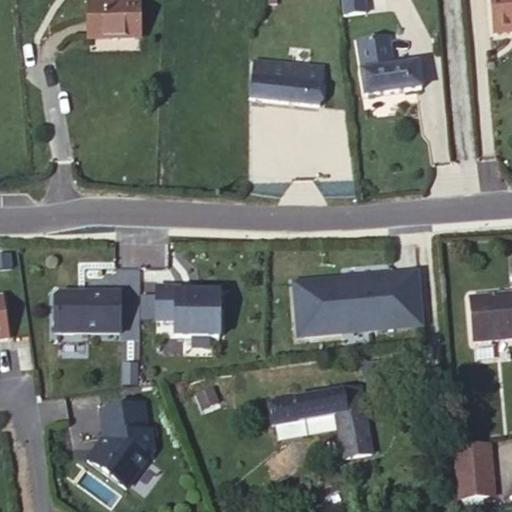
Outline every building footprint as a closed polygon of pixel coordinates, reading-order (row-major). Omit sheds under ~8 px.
[(140,39),(139,4),(110,5),(109,0),(89,0),(90,38),(108,38),(108,40),(140,39)] [(511,0),(491,0),(495,36),(511,34),(511,0)] [(319,107),(322,84),(323,70),(308,68),(254,62),(250,100),(319,107)] [(422,90),(418,66),(362,74),(366,98),(422,90)] [(373,290),(373,280),(309,285),(310,302),(304,303),(306,324),(312,323),(313,341),(350,339),(349,328),(374,326),(375,337),(402,334),(401,323),(427,322),(428,332),(424,275),(388,278),(388,288),(373,290)] [(388,278),(373,280),(373,290),(388,288),(388,278)] [(178,294),(178,289),(159,289),(159,323),(177,323),(177,339),(222,339),(222,294),(199,294),(178,294)] [(63,291),(58,296),(57,335),(122,336),(123,291),(90,291),(90,292),(63,291)] [(511,341),(511,297),(472,302),(477,346),(511,341)] [(0,299),(0,341),(8,340),(2,299),(0,299)] [(401,323),(402,334),(428,332),(427,322),(401,323)] [(349,328),(350,339),(375,337),(374,326),(349,328)] [(374,457),(361,390),(268,404),(272,427),(337,417),(345,462),(374,457)] [(105,442),(106,447),(101,454),(96,455),(89,464),(128,493),(156,456),(154,438),(150,439),(146,408),(105,414),(108,442),(105,442)] [(493,451),(457,453),(459,474),(461,504),(496,502),(493,451)]
